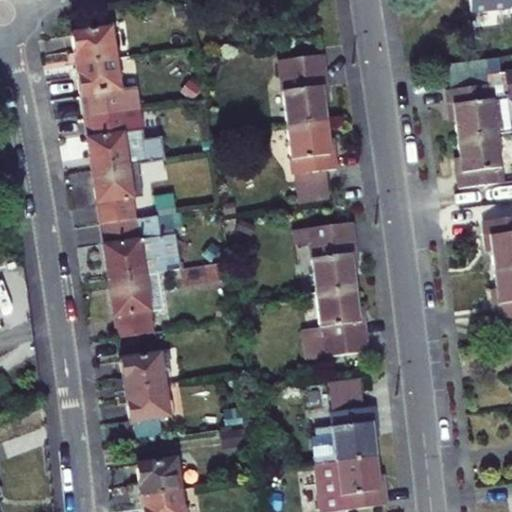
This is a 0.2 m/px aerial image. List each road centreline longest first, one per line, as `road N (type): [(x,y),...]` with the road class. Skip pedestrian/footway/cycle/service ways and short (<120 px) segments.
road 1 (residential): [(432,511),(367,0)]
road 2 (residential): [(8,38),(45,224),(82,511)]
